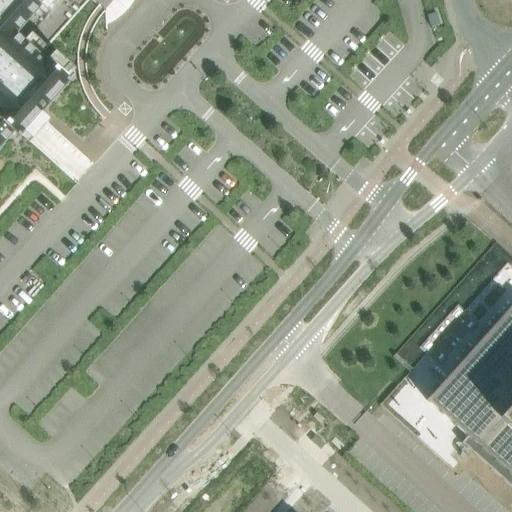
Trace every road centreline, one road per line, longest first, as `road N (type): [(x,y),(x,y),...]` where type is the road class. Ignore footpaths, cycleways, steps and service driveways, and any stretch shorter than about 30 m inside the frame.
road 1 (residential): [(168,466),(198,452),(373,261),(477,165)]
road 2 (residential): [(443,136),(182,438),(168,466)]
